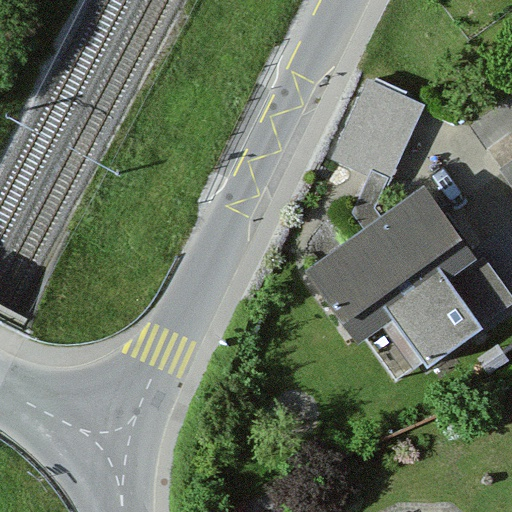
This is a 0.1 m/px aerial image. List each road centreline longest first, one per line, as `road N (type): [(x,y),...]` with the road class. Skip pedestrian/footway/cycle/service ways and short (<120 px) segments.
road 1 (tertiary): [(338,0),(169,349),(131,446)]
road 2 (unclassified): [(131,446),(0,388)]
